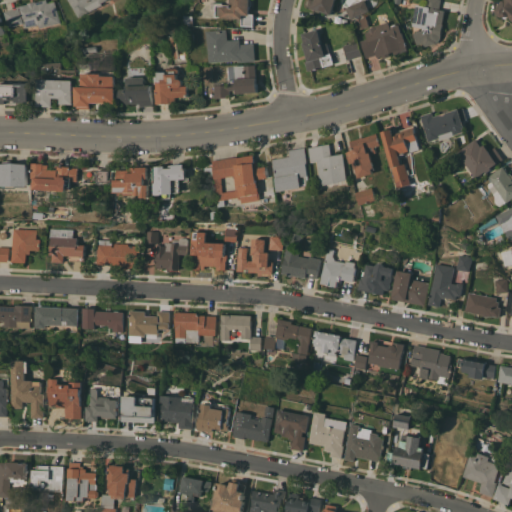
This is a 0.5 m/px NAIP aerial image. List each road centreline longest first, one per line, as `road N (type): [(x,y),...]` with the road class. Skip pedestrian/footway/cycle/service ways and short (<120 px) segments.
road 1 (tertiary): [(511,63),(436,75),(345,106),(175,136),(0,132)]
road 2 (residential): [(511,342),(276,297),(0,283)]
road 3 (residential): [(473,511),(178,450),(0,439)]
